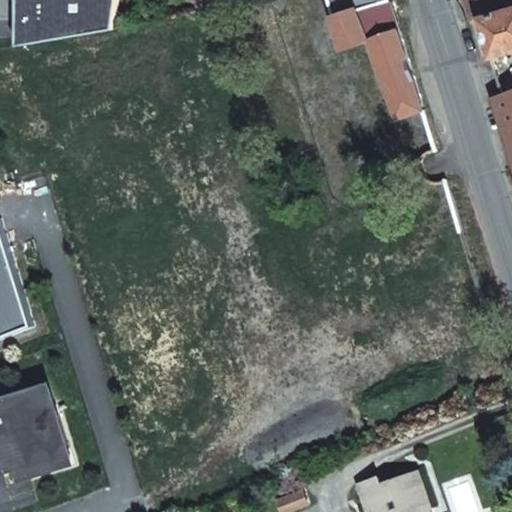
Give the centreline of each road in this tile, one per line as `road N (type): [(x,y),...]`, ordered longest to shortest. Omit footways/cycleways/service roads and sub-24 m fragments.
road 1 (tertiary): [(433,0),(511,249)]
road 2 (unknown): [(325,479),(511,404)]
